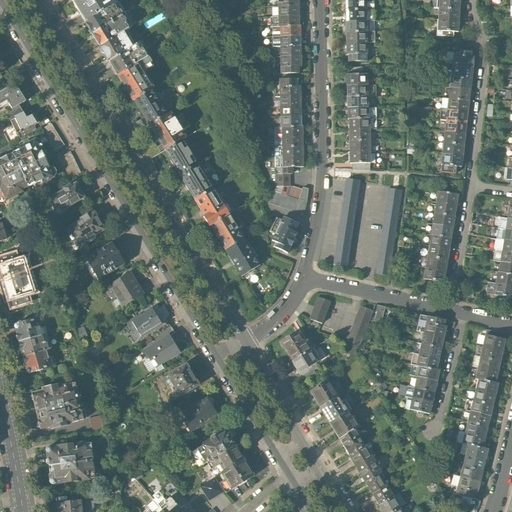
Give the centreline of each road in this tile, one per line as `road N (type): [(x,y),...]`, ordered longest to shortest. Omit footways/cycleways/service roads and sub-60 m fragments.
road 1 (tertiary): [(0,0),(215,356)]
road 2 (tertiary): [(246,341),(41,0)]
road 3 (residential): [(321,0),(323,171),(303,279)]
road 4 (residential): [(470,186),(484,63),(471,0)]
road 5 (residential): [(303,279),(450,310)]
road 6 (residential): [(450,310),(470,186)]
road 7 (residential): [(431,431),(463,313)]
